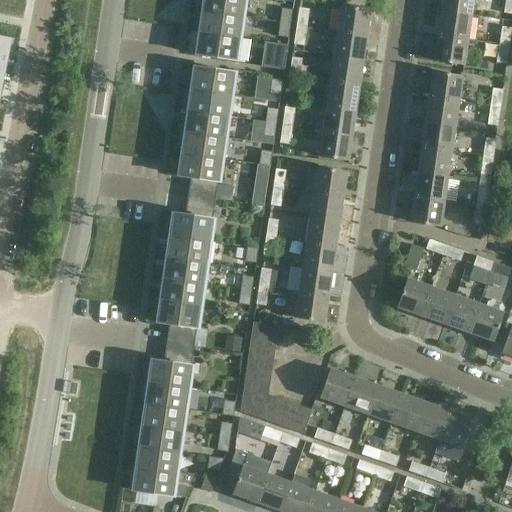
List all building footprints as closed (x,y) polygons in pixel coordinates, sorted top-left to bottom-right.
[(204,0),(203,11),(242,17),(243,0),(204,0)] [(441,0),(440,10),(471,15),(473,0),(441,0)] [(511,0),(505,0),(503,12),(511,13),(511,0)] [(340,7),(336,32),(366,36),(370,11),(340,7)] [(282,9),(280,22),(290,24),(292,10),(282,9)] [(298,9),(296,26),(306,28),(308,10),(298,9)] [(440,10),(437,35),(467,40),(471,15),(440,10)] [(203,11),(200,32),(238,38),(242,17),(203,11)] [(290,24),(280,22),(278,35),(289,37),(290,24)] [(306,28),(296,26),(293,44),(303,46),(306,28)] [(501,26),(499,44),(508,45),(511,28),(501,26)] [(238,38),(200,32),(197,55),(235,60),(238,38)] [(336,32),(332,57),(363,61),(366,36),(336,32)] [(467,40),(437,35),(433,60),(463,65),(467,40)] [(0,36),(0,58),(6,59),(10,38),(0,36)] [(508,45),(499,44),(496,62),(506,63),(508,45)] [(275,51),(273,64),(284,66),(286,53),(275,51)] [(332,57),(329,81),(359,86),(363,61),(332,57)] [(291,58),(289,76),(298,77),(301,59),(291,58)] [(195,67),(192,89),(230,95),(233,73),(195,67)] [(431,72),(428,98),(458,102),(462,77),(431,72)] [(298,77),(289,76),(286,94),(296,95),(298,77)] [(282,81),(272,80),(270,93),(280,94),(282,81)] [(329,81),(325,106),(355,110),(359,86),(329,81)] [(192,89),(188,111),(227,116),(230,95),(192,89)] [(492,89),(489,107),(499,109),(502,91),(492,89)] [(428,98),(424,122),(455,127),(458,102),(428,98)] [(325,106),(322,130),(352,135),(355,110),(325,106)] [(284,107),(281,125),(291,127),(293,109),(284,107)] [(499,109),(489,107),(487,125),(497,126),(499,109)] [(267,109),(265,122),(276,123),(278,110),(267,109)] [(188,111),(185,132),(224,138),(227,116),(188,111)] [(276,123),(265,122),(263,135),(274,137),(276,123)] [(424,122),(421,147),(451,152),(455,127),(424,122)] [(291,127),(281,125),(279,143),(288,144),(291,127)] [(352,135),(322,130),(318,156),(348,160),(352,135)] [(185,132),(182,153),(221,159),(224,138),(185,132)] [(485,139),(482,157),(492,158),(495,140),(485,139)] [(421,147),(417,172),(447,176),(451,152),(421,147)] [(261,151),(259,165),(269,166),(271,152),(261,151)] [(221,159),(182,153),(179,176),(190,178),(187,196),(215,200),(221,159)] [(492,158),(482,157),(480,174),(489,176),(492,158)] [(269,166),(259,165),(257,175),(268,176),(269,166)] [(315,168),(312,194),(343,198),(346,172),(315,168)] [(275,169),(272,188),(282,189),(285,171),(275,169)] [(417,172),(413,197),(444,201),(447,176),(417,172)] [(282,189),(272,188),(269,206),(279,207),(282,189)] [(478,188),(475,206),(485,207),(487,190),(478,188)] [(312,194),(308,218),(339,223),(343,198),(312,194)] [(173,213),(170,236),(209,241),(215,200),(187,196),(185,215),(173,213)] [(444,201),(413,197),(410,222),(440,226),(444,201)] [(485,207),(475,206),(473,224),(482,225),(485,207)] [(308,218),(305,243),(335,247),(339,223),(308,218)] [(268,219),(265,237),(275,239),(277,221),(268,219)] [(170,236),(167,257),(206,263),(209,241),(170,236)] [(275,239),(265,237),(262,255),(272,257),(275,239)] [(426,248),(443,255),(445,246),(429,240),(426,248)] [(305,243),(301,267),(332,272),(335,247),(305,243)] [(462,252),(445,246),(443,255),(459,261),(462,252)] [(247,248),(245,261),(255,263),(257,250),(247,248)] [(167,257),(164,279),(202,284),(206,263),(167,257)] [(472,266),(489,272),(493,263),(476,257),(472,266)] [(493,263),(489,272),(506,278),(510,269),(493,263)] [(301,267),(297,292),(328,296),(332,272),(301,267)] [(260,269),(257,287),(267,288),(270,270),(260,269)] [(242,277),(240,290),(251,291),(253,279),(242,277)] [(164,279),(161,300),(199,306),(202,284),(164,279)] [(397,307),(421,316),(431,287),(407,279),(397,307)] [(267,288),(257,287),(255,305),(265,306),(267,288)] [(431,287),(421,316),(445,324),(455,296),(431,287)] [(251,291),(240,290),(238,303),(249,305),(251,291)] [(328,296),(297,292),(294,317),(325,322),(328,296)] [(455,296),(445,324),(468,332),(478,304),(455,296)] [(199,306),(161,300),(158,322),(169,324),(166,343),(193,347),(199,306)] [(478,304),(468,332),(492,341),(502,312),(501,312),(503,308),(500,303),(493,300),(487,303),(486,307),(478,304)] [(252,323),(250,334),(275,338),(277,326),(252,323)] [(502,353),(511,356),(511,323),(511,324),(502,353)] [(250,334),(249,346),(274,349),(275,338),(250,334)] [(152,360),(149,382),(187,388),(193,347),(166,343),(163,361),(152,360)] [(249,346),(247,357),(272,361),(274,349),(249,346)] [(247,357),(245,368),(270,372),(272,361),(247,357)] [(245,368),(244,380),(269,383),(270,372),(245,368)] [(320,398),(344,406),(354,377),(330,369),(320,398)] [(354,377),(344,406),(367,414),(377,386),(354,377)] [(244,380),(239,412),(267,395),(269,383),(244,380)] [(149,382),(146,404),(184,409),(187,388),(149,382)] [(377,386),(367,414),(391,423),(401,394),(377,386)] [(401,394),(391,423),(414,431),(424,402),(401,394)] [(267,395),(239,412),(270,422),(278,399),(267,395)] [(278,399),(270,422),(281,426),(289,402),(278,399)] [(235,403),(224,401),(222,415),(233,416),(235,403)] [(289,402),(281,426),(291,430),(300,406),(289,402)] [(424,402),(414,431),(438,440),(448,411),(424,402)] [(146,404),(143,425),(181,431),(184,409),(146,404)] [(300,406),(291,430),(302,433),(311,410),(300,406)] [(448,411),(438,440),(433,453),(457,461),(463,444),(472,419),(448,411)] [(237,431),(259,439),(264,426),(239,418),(237,431)] [(221,424),(219,436),(229,438),(231,426),(221,424)] [(143,425),(139,446),(178,452),(181,431),(143,425)] [(276,445),(278,442),(281,432),(264,426),(259,439),(276,445)] [(313,437),(330,443),(334,434),(316,428),(313,437)] [(281,432),(278,442),(295,448),(298,439),(281,432)] [(334,434),(330,443),(347,449),(350,440),(334,434)] [(229,438),(219,436),(217,450),(227,452),(229,438)] [(308,453),(325,459),(328,449),(311,444),(308,453)] [(361,454),(377,460),(381,451),(364,445),(361,454)] [(139,446),(136,468),(175,473),(175,471),(178,452),(139,446)] [(328,449),(325,459),(342,465),(345,455),(328,449)] [(232,494),(256,503),(266,474),(270,462),(235,450),(223,484),(234,488),(232,494)] [(381,451),(377,460),(394,466),(398,457),(381,451)] [(209,457),(207,469),(220,471),(222,459),(209,457)] [(355,469),(372,475),(375,466),(358,460),(355,469)] [(407,471),(424,477),(427,468),(411,462),(407,471)] [(375,466),(372,475),(389,481),(392,472),(375,466)] [(175,473),(136,468),(133,490),(171,496),(172,496),(172,495),(185,497),(194,474),(175,471),(175,473)] [(427,468),(424,477),(441,483),(445,474),(427,468)] [(205,474),(200,489),(210,492),(215,478),(205,474)] [(266,474),(256,503),(279,511),(290,482),(266,474)] [(290,482),(279,511),(281,511),(305,511),(313,491),(306,488),(309,480),(293,474),(290,482)] [(402,486),(419,492),(422,483),(405,477),(402,486)] [(422,483),(419,492),(436,498),(440,489),(422,483)] [(313,491),(305,511),(332,511),(337,499),(313,491)] [(337,499),(332,511),(358,511),(361,507),(337,499)]
